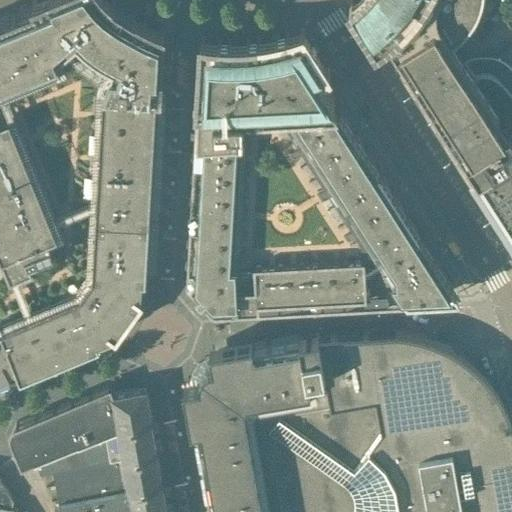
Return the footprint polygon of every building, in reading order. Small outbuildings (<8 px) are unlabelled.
[(29,0),(31,3),(0,15),(0,246),(5,258),(13,278),(33,270),(29,260),(53,250),(50,242),(66,236),(15,111),(0,117),(0,93),(75,63),(99,78),(87,272),(74,288),(0,319),(0,321),(6,337),(19,370),(21,374),(101,341),(100,340),(98,336),(110,331),(112,328),(116,331),(142,295),(138,292),(140,289),(141,280),(147,281),(157,95),(162,95),(164,27),(155,23),(150,21),(145,18),(140,16),(135,12),(116,0),(29,0)] [(511,136),(476,80),(470,71),(463,60),(461,61),(459,57),(460,56),(461,55),(461,54),(461,52),(461,51),(460,50),(458,49),(457,49),(456,49),(454,49),(452,45),(453,44),(452,42),(456,39),(460,36),(464,32),(467,29),(471,25),(473,20),(476,16),(478,11),(480,6),(482,1),(481,0),(351,0),(352,0),(349,2),(376,44),(386,37),(479,182),(511,233),(511,136)] [(447,274),(333,95),(331,92),(320,74),(327,70),(330,68),(328,65),(317,48),(315,46),(305,29),(303,26),(300,27),(288,31),(286,32),(278,34),(276,34),(260,37),(258,37),(249,38),(247,38),(231,39),(228,39),(220,38),(218,38),(204,37),(201,36),(184,32),(168,310),(212,308),(213,309),(295,304),(303,303),(303,306),(318,305),(318,303),(436,296),(444,295),(460,294),(447,274)] [(511,511),(511,421),(508,411),(506,405),(502,399),(498,391),(494,385),(489,379),(484,373),(478,367),(473,362),(467,357),(460,352),(454,348),(445,343),(437,340),(428,336),(424,335),(418,333),(412,332),(406,331),(401,331),(395,330),(319,335),(318,333),(299,336),(299,337),(253,345),(252,340),(210,347),(213,363),(210,363),(208,364),(205,366),(203,368),(202,370),(200,372),(199,374),(199,377),(199,380),(199,382),(183,385),(190,425),(196,424),(204,471),(211,511),(511,511)] [(0,381),(10,378),(8,374),(19,370),(18,370),(19,370),(6,337),(0,340),(0,381)] [(10,431),(10,435),(14,444),(21,462),(34,457),(40,472),(52,470),(55,484),(55,487),(58,498),(58,499),(59,505),(54,507),(56,511),(168,511),(163,481),(157,450),(152,419),(147,386),(115,392),(115,390),(111,383),(24,419),(16,423),(12,426),(10,431)] [(0,511),(11,511),(12,505),(13,497),(0,477),(0,511)]
